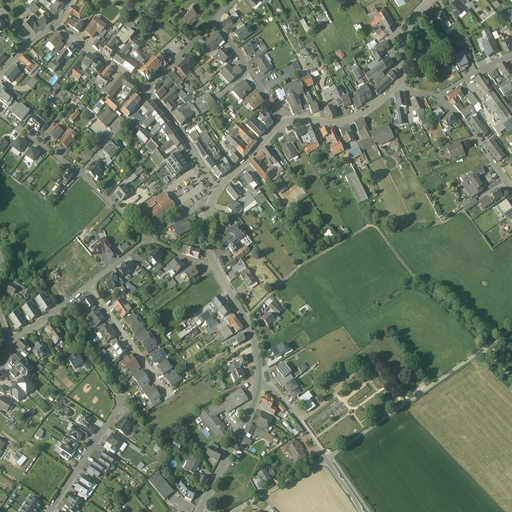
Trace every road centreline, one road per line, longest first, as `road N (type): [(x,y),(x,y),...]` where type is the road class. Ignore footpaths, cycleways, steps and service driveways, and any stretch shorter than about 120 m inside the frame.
road 1 (track): [(492,341),(415,279),(373,226),(299,265)]
road 2 (tertiary): [(198,509),(259,383)]
road 3 (residential): [(89,286),(165,393)]
road 4 (tertiary): [(259,383),(252,336),(213,263)]
road 5 (residential): [(50,511),(120,403)]
road 6 (residential): [(214,19),(284,121)]
road 7 (tertiary): [(284,121),(342,123),(396,86)]
